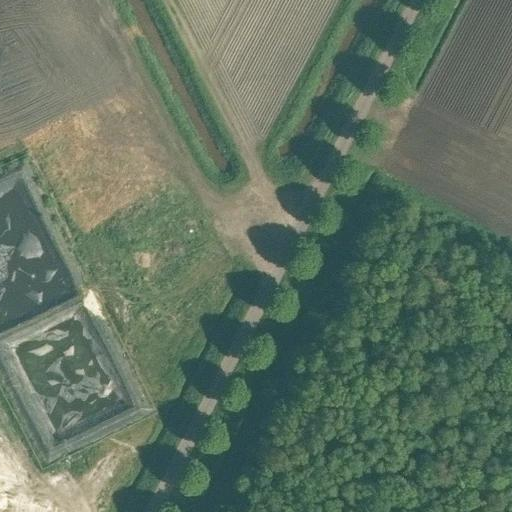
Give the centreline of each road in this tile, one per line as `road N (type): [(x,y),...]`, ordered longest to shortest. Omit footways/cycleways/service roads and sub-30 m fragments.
road 1 (unclassified): [(151,511),(416,0)]
road 2 (track): [(106,0),(202,189),(235,229),(282,258)]
road 3 (track): [(161,0),(256,189),(250,239)]
